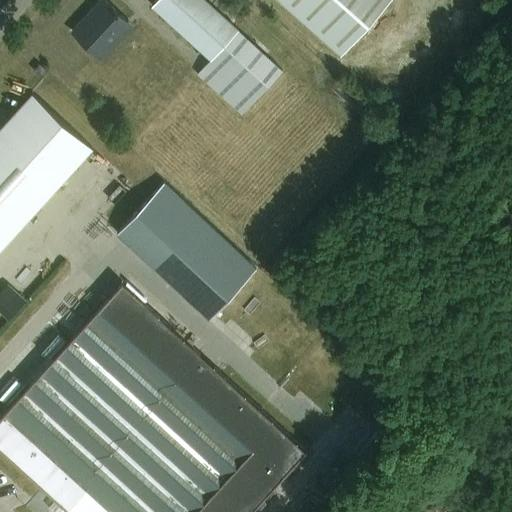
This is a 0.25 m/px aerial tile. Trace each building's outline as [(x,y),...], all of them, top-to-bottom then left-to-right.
[(105,0),(101,0),(72,31),(97,55),(128,21),(105,0)] [(211,59),(238,29),(206,0),(155,0),(151,5),(211,59)] [(283,0),(340,51),(384,0),(283,0)] [(33,71),(41,78),(47,71),(39,64),(33,71)] [(28,80),(37,88),(42,81),(34,74),(28,80)] [(0,249),(93,148),(32,92),(0,127),(0,249)] [(207,319),(254,267),(160,182),(113,234),(207,319)] [(121,279),(0,412),(0,449),(69,511),(251,511),(308,449),(121,279)]
